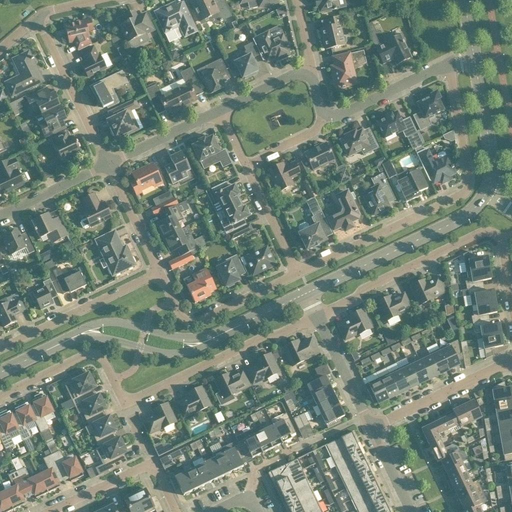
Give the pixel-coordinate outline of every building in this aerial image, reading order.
[(191,0),(190,1),(200,22),(210,17),(214,18),(216,23),(220,21),(220,22),(223,21),(222,20),(230,16),(222,0),(191,0)] [(319,5),(318,5),(320,13),(323,12),(324,13),(330,12),(330,11),(334,10),(336,10),(336,9),(339,8),(337,0),(316,0),(317,2),(318,1),(319,5)] [(175,3),(163,8),(154,13),(165,34),(179,27),(185,38),(198,32),(184,2),(177,6),(175,3)] [(285,6),(279,9),(279,13),(285,15),(287,14),(285,6)] [(133,12),(127,15),(126,15),(126,16),(118,20),(121,27),(121,26),(125,35),(129,45),(131,47),(134,47),(137,46),(138,44),(138,41),(146,37),(145,34),(153,31),(145,14),(137,18),(133,12)] [(328,28),(321,29),(323,37),(324,37),(325,42),(324,42),(326,50),(345,45),(344,44),(345,44),(346,43),(347,42),(346,38),(345,37),(344,36),(342,28),(340,17),(326,21),(328,28)] [(93,30),(93,29),(91,20),(85,21),(81,22),(80,21),(78,21),(77,21),(76,22),(75,24),(65,26),(69,43),(74,42),(78,51),(91,45),(88,39),(89,38),(87,31),(93,30)] [(370,35),(376,33),(372,23),(368,25),(370,35)] [(277,62),(281,60),(290,56),(288,52),(290,51),(288,47),(289,47),(288,45),(287,45),(283,35),(272,41),(268,32),(255,39),(256,39),(253,40),(263,61),(265,59),(267,63),(275,59),(277,62)] [(117,33),(111,36),(114,43),(121,40),(117,33)] [(396,65),(411,58),(404,42),(405,42),(401,34),(391,38),(392,40),(385,43),(386,43),(375,48),(383,65),(390,61),(390,60),(393,59),(396,65)] [(215,41),(210,44),(214,52),(219,49),(215,41)] [(252,43),(244,47),(246,52),(244,52),(243,55),(245,58),(240,60),(237,59),(233,61),(233,64),(234,67),(237,68),(238,70),(240,75),(242,79),(243,78),(246,80),(249,78),(250,75),(259,71),(252,59),(258,56),(252,43)] [(98,57),(93,47),(82,52),(87,62),(82,65),(88,78),(106,69),(100,56),(98,57)] [(372,47),(365,48),(367,56),(374,55),(372,47)] [(12,59),(20,76),(5,83),(12,97),(45,81),(29,50),(12,59)] [(174,51),(169,54),(172,60),(179,57),(176,52),(174,51)] [(349,54),(333,58),(335,67),(333,67),(335,75),(333,75),(334,79),(333,80),(334,84),(335,85),(336,89),(352,85),(356,84),(353,70),(366,63),(363,51),(349,55),(349,54)] [(184,55),(177,58),(180,63),(183,64),(187,62),(184,55)] [(209,74),(202,77),(210,94),(224,88),(218,75),(227,71),(221,59),(205,67),(209,74)] [(181,88),(174,92),(183,109),(192,105),(191,104),(197,101),(195,97),(203,93),(191,68),(180,73),(186,85),(181,87),(181,88)] [(238,70),(231,73),(234,78),(240,75),(238,70)] [(93,88),(92,89),(96,97),(97,96),(100,103),(103,109),(106,107),(107,109),(119,104),(115,96),(112,89),(122,85),(119,81),(125,78),(122,71),(100,82),(102,84),(93,87),(93,88)] [(183,109),(174,92),(167,95),(167,94),(162,97),(156,85),(145,90),(157,115),(165,111),(167,115),(173,112),(174,114),(183,109)] [(42,115),(60,107),(54,94),(50,96),(47,89),(26,99),(33,112),(39,109),(42,115)] [(431,97),(420,103),(417,104),(421,113),(414,116),(420,130),(431,125),(428,119),(433,117),(432,116),(443,110),(438,100),(440,99),(437,92),(430,95),(431,97)] [(126,136),(135,131),(139,130),(134,120),(130,111),(138,107),(134,100),(120,106),(110,111),(108,112),(112,119),(107,121),(111,130),(110,131),(110,133),(111,134),(112,135),(113,136),(114,137),(115,139),(125,134),(126,136)] [(45,138),(58,131),(66,128),(62,121),(66,119),(60,107),(42,115),(45,122),(39,125),(45,138)] [(406,137),(416,132),(409,119),(402,122),(397,112),(391,115),(391,114),(390,115),(390,116),(387,117),(387,116),(386,117),(387,118),(377,123),(384,139),(397,133),(398,134),(403,131),(406,137)] [(348,157),(361,151),(364,155),(378,148),(371,133),(364,136),(362,130),(357,133),(356,131),(344,136),(345,138),(340,141),(342,146),(342,148),(344,151),(345,152),(348,157)] [(451,142),(455,140),(453,131),(443,136),(445,139),(451,142)] [(62,161),(63,163),(65,163),(67,163),(69,161),(69,160),(69,158),(68,157),(80,151),(73,136),(70,138),(67,132),(52,140),(62,161)] [(427,133),(421,135),(425,144),(431,141),(427,133)] [(192,147),(199,163),(201,162),(204,169),(220,162),(223,167),(231,163),(225,150),(220,152),(213,137),(205,140),(204,139),(198,142),(199,143),(192,147)] [(326,143),(319,147),(304,154),(307,159),(301,162),(307,174),(335,161),(326,143)] [(429,148),(424,151),(422,146),(415,149),(430,181),(432,180),(433,184),(440,181),(442,184),(443,183),(448,181),(450,180),(448,177),(455,174),(453,168),(453,166),(452,166),(447,157),(446,157),(444,153),(442,153),(438,154),(438,157),(439,160),(436,162),(429,148)] [(165,167),(165,168),(173,184),(177,182),(179,181),(180,184),(194,178),(187,165),(189,164),(186,159),(184,160),(181,153),(170,158),(173,164),(165,167)] [(385,156),(379,159),(382,165),(387,163),(385,156)] [(0,164),(0,173),(2,177),(1,177),(0,177),(0,189),(2,195),(24,185),(23,184),(17,171),(20,169),(21,168),(16,158),(8,162),(8,161),(0,164)] [(385,171),(389,179),(396,176),(389,162),(387,163),(382,165),(385,171)] [(300,174),(295,163),(288,166),(289,167),(285,169),(283,164),(268,171),(279,192),(293,185),(290,179),(300,174)] [(46,165),(40,168),(45,180),(52,177),(46,165)] [(153,165),(133,175),(135,180),(130,183),(136,195),(142,193),(141,190),(153,184),(154,187),(162,183),(153,165)] [(377,168),(379,173),(385,171),(382,165),(377,168)] [(346,170),(335,175),(340,185),(351,180),(346,170)] [(410,177),(397,183),(407,202),(420,196),(419,193),(427,189),(418,170),(409,174),(410,177)] [(364,199),(365,201),(366,202),(368,207),(369,206),(374,216),(390,208),(384,195),(390,192),(395,201),(396,200),(382,174),(382,175),(372,180),(376,187),(371,189),(373,193),(363,198),(364,199)] [(309,179),(303,182),(311,199),(314,198),(317,196),(309,179)] [(227,189),(224,183),(206,192),(213,205),(219,202),(223,210),(217,213),(239,202),(236,196),(239,195),(238,193),(239,192),(237,188),(235,187),(234,186),(227,189)] [(351,222),(356,220),(357,219),(358,215),(347,192),(336,197),(342,210),(341,214),(329,220),(334,231),(343,226),(345,232),(353,228),(351,222)] [(82,229),(85,230),(111,218),(104,203),(98,206),(96,202),(98,202),(94,194),(82,200),(88,211),(84,213),(87,218),(81,221),(80,224),(82,229)] [(160,214),(176,206),(178,205),(175,198),(160,205),(164,212),(160,214)] [(299,234),(307,250),(327,241),(323,234),(331,231),(314,198),(311,199),(306,202),(314,217),(312,218),(315,226),(310,229),(308,225),(306,224),(304,224),(300,226),(299,227),(298,229),(300,233),(299,234)] [(163,221),(157,225),(163,239),(181,230),(177,223),(183,221),(180,214),(189,210),(185,202),(176,206),(164,212),(160,214),(163,221)] [(242,208),(239,202),(217,213),(217,214),(223,210),(227,218),(222,221),(221,223),(227,235),(228,235),(240,228),(245,226),(242,220),(245,219),(249,216),(249,215),(249,213),(247,209),(245,209),(245,207),(242,208)] [(51,222),(48,214),(32,222),(35,229),(34,230),(35,232),(36,231),(40,238),(52,232),(56,241),(69,235),(60,217),(51,222)] [(170,253),(177,250),(181,257),(206,245),(202,237),(193,241),(190,235),(192,234),(189,227),(181,230),(163,239),(170,253)] [(228,235),(231,241),(244,235),(240,228),(228,235)] [(17,229),(3,236),(6,242),(4,243),(10,256),(26,248),(29,255),(34,252),(27,237),(22,240),(17,229)] [(135,266),(130,256),(126,246),(122,247),(115,231),(95,241),(99,249),(102,247),(111,265),(108,267),(113,276),(135,266)] [(71,241),(63,245),(66,250),(74,246),(71,241)] [(83,245),(76,249),(80,256),(84,254),(83,252),(84,250),(85,249),(83,245)] [(266,248),(258,253),(245,258),(253,275),(274,265),(266,248)] [(465,263),(467,273),(471,272),(489,269),(487,258),(476,260),(475,254),(472,256),(470,252),(462,255),(464,259),(465,263)] [(194,260),(190,253),(169,263),(172,271),(178,268),(194,260)] [(0,269),(3,276),(9,273),(0,254),(0,269)] [(237,277),(244,274),(236,256),(218,265),(219,266),(216,268),(217,269),(220,274),(218,275),(222,284),(224,283),(226,287),(227,286),(228,288),(233,285),(233,283),(239,280),(237,277)] [(53,261),(46,264),(49,270),(55,267),(53,261)] [(70,294),(74,292),(86,286),(80,272),(79,273),(78,274),(76,269),(63,275),(60,268),(53,271),(64,295),(70,292),(70,294)] [(195,283),(187,287),(195,304),(199,302),(199,303),(205,300),(205,299),(207,298),(211,296),(210,295),(209,293),(216,290),(206,269),(192,276),(195,283)] [(489,269),(471,272),(467,273),(468,278),(466,279),(465,280),(465,281),(465,283),(467,290),(483,287),(480,287),(479,282),(487,280),(491,280),(490,279),(489,269)] [(456,285),(454,272),(448,273),(450,286),(456,285)] [(413,286),(410,287),(419,306),(433,299),(433,298),(445,292),(438,278),(426,284),(424,280),(419,283),(418,281),(412,284),(413,286)] [(41,311),(41,310),(53,304),(53,305),(54,304),(52,300),(58,297),(50,279),(43,283),(45,287),(30,294),(34,303),(37,302),(41,311)] [(472,306),(477,305),(494,302),(493,291),(481,293),(480,288),(483,287),(467,290),(462,291),(463,297),(470,296),(472,306)] [(376,303),(385,322),(399,315),(399,314),(410,309),(404,295),(392,300),(390,297),(376,303)] [(0,318),(4,328),(17,322),(14,316),(17,315),(25,311),(19,300),(9,305),(8,303),(0,306),(0,318)] [(496,313),(496,312),(494,302),(477,305),(478,312),(473,314),(473,316),(471,317),(472,323),(489,320),(486,321),(485,315),(496,313)] [(445,306),(446,316),(454,313),(453,305),(445,306)] [(338,326),(345,340),(357,334),(358,335),(372,329),(362,310),(360,311),(359,309),(353,312),(354,314),(349,317),(350,320),(338,326)] [(454,316),(447,319),(457,334),(462,334),(454,316)] [(489,320),(472,323),(474,330),(474,332),(476,334),(481,333),(482,339),(500,336),(499,326),(498,325),(495,325),(487,327),(486,321),(489,321),(489,320)] [(492,356),(491,349),(502,347),(500,336),(482,339),(486,359),(492,356)] [(306,359),(318,353),(311,339),(299,345),(298,341),(284,348),(293,366),(307,360),(306,359)] [(449,344),(439,349),(449,370),(459,365),(458,362),(464,359),(463,355),(463,353),(460,354),(458,340),(449,344)] [(449,370),(439,349),(429,354),(439,375),(449,370)] [(279,373),(270,354),(268,355),(267,353),(261,356),(262,358),(256,361),(258,365),(246,370),(253,384),(265,379),(265,380),(279,373)] [(439,375),(429,354),(419,359),(429,380),(439,375)] [(429,380),(419,359),(408,364),(419,385),(429,380)] [(419,385),(408,364),(398,369),(408,390),(419,385)] [(408,390),(398,369),(388,374),(398,395),(408,390)] [(80,378),(65,385),(72,400),(76,398),(79,405),(75,407),(99,396),(99,395),(97,396),(96,397),(92,389),(94,389),(95,388),(92,381),(94,380),(91,374),(89,375),(89,374),(85,375),(83,370),(77,373),(80,378)] [(229,374),(215,381),(220,393),(216,395),(221,406),(234,399),(232,396),(238,393),(237,392),(249,386),(242,372),(231,378),(229,374)] [(378,379),(388,400),(398,395),(388,374),(378,379)] [(311,396),(331,387),(331,386),(330,387),(328,382),(329,382),(327,378),(326,379),(325,377),(307,386),(312,395),(311,396)] [(378,379),(368,384),(365,385),(373,403),(376,401),(378,405),(388,400),(378,379)] [(504,382),(492,388),(494,402),(511,399),(510,388),(505,389),(504,382)] [(184,417),(196,412),(196,413),(210,406),(201,387),(187,394),(189,398),(177,404),(184,417)] [(331,387),(311,396),(312,396),(317,405),(335,397),(334,395),(335,395),(333,391),(332,392),(330,387),(331,387)] [(34,405),(28,407),(38,426),(41,433),(45,442),(53,438),(49,429),(43,417),(53,412),(44,395),(42,396),(41,394),(34,397),(35,399),(37,403),(34,405)] [(289,394),(283,397),(288,407),(294,404),(289,394)] [(100,397),(99,396),(75,407),(79,414),(84,412),(87,418),(86,418),(89,426),(86,428),(109,417),(106,418),(102,411),(106,409),(102,403),(104,402),(101,396),(100,397)] [(336,398),(335,397),(317,405),(321,415),(320,415),(320,416),(340,406),(339,406),(337,402),(338,401),(336,398)] [(474,400),(477,406),(483,403),(480,397),(474,400)] [(511,410),(511,402),(511,399),(494,402),(496,413),(511,410)] [(474,401),(463,406),(471,423),(482,418),(474,401)] [(16,413),(11,416),(20,435),(23,441),(32,437),(28,431),(38,426),(28,407),(27,403),(25,404),(25,403),(18,406),(19,407),(18,408),(19,412),(16,413)] [(149,434),(161,428),(162,429),(176,423),(167,404),(153,411),(155,414),(143,420),(149,434)] [(321,416),(328,429),(342,422),(341,418),(344,417),(343,415),(344,414),(343,411),(342,411),(340,407),(340,406),(320,416),(321,416)] [(463,406),(453,411),(461,428),(471,423),(463,406)] [(511,410),(496,413),(498,424),(511,421),(511,410)] [(11,439),(20,435),(11,416),(9,412),(7,413),(6,411),(0,413),(0,437),(6,450),(14,446),(11,439)] [(460,428),(461,428),(453,411),(444,415),(446,418),(438,422),(443,432),(449,430),(459,425),(460,428)] [(294,430),(286,414),(271,421),(273,425),(282,445),(283,445),(282,444),(292,439),(290,436),(296,433),(294,430)] [(304,414),(299,416),(304,427),(310,425),(304,414)] [(299,430),(304,427),(299,416),(293,419),(299,430)] [(96,450),(120,439),(119,438),(116,440),(113,432),(116,431),(113,424),(114,423),(112,417),(110,418),(109,417),(86,428),(89,436),(94,433),(97,439),(96,440),(100,448),(96,450)] [(511,421),(498,424),(500,434),(511,432),(511,421)] [(421,429),(429,446),(440,441),(437,435),(443,432),(438,422),(421,429)] [(273,426),(263,431),(272,449),(281,444),(282,445),(273,425),(272,425),(273,426)] [(253,435),(251,431),(236,438),(238,443),(245,458),(243,454),(249,452),(252,458),(262,454),(262,455),(263,454),(253,435)] [(254,435),(253,434),(253,435),(263,454),(263,453),(272,449),(263,431),(254,435)] [(327,445),(332,456),(359,443),(356,444),(351,434),(354,433),(354,432),(327,445)] [(511,432),(500,434),(502,445),(511,443),(511,432)] [(245,458),(238,443),(236,438),(235,438),(237,441),(222,448),(222,449),(233,473),(234,473),(233,472),(238,470),(238,471),(242,469),(241,468),(243,467),(240,460),(245,458)] [(120,440),(120,439),(96,450),(100,457),(104,455),(107,461),(104,462),(108,471),(127,462),(123,454),(126,452),(123,446),(125,445),(122,439),(120,440)] [(448,457),(440,441),(429,446),(437,462),(457,453),(457,452),(448,457)] [(359,443),(332,456),(338,467),(364,454),(362,455),(357,445),(359,443)] [(511,443),(502,445),(505,462),(511,460),(511,443)] [(52,455),(64,481),(72,477),(74,480),(71,481),(71,482),(84,476),(75,459),(66,463),(60,451),(58,452),(54,444),(48,447),(52,455)] [(153,446),(158,457),(173,450),(171,445),(158,444),(153,446)] [(223,477),(225,476),(225,477),(229,475),(228,474),(233,472),(233,473),(222,449),(212,454),(214,459),(223,477)] [(457,453),(437,462),(437,463),(440,461),(445,471),(462,463),(468,460),(463,450),(459,451),(459,452),(457,453)] [(162,465),(172,461),(178,458),(175,452),(160,460),(162,465)] [(364,454),(338,467),(343,478),(370,465),(369,464),(367,466),(362,455),(365,454),(364,454)] [(64,481),(52,455),(43,459),(49,471),(40,476),(48,493),(60,487),(57,488),(56,485),(64,481)] [(222,478),(223,477),(214,459),(205,463),(205,462),(204,463),(214,482),(214,481),(218,479),(219,480),(222,479),(222,478)] [(273,484),(274,484),(303,470),(298,459),(268,473),(269,474),(271,472),(276,483),(273,484)] [(203,486),(205,486),(206,487),(209,485),(209,484),(213,482),(213,483),(214,482),(204,463),(204,464),(195,468),(203,486)] [(443,474),(447,483),(450,481),(467,473),(462,463),(445,471),(446,473),(443,474)] [(370,465),(343,478),(348,488),(375,476),(375,475),(372,477),(367,466),(370,465)] [(17,472),(29,498),(37,494),(39,497),(36,498),(36,499),(48,493),(40,476),(31,480),(25,468),(17,472)] [(91,468),(86,470),(90,479),(96,477),(91,468)] [(202,487),(203,486),(195,468),(185,473),(185,472),(194,492),(194,491),(198,489),(199,490),(202,488),(202,487)] [(304,471),(303,470),(274,484),(277,483),(281,493),(279,495),(306,482),(301,472),(304,471)] [(5,493),(13,510),(25,504),(25,503),(22,505),(21,502),(29,498),(17,472),(8,476),(14,488),(5,493)] [(194,492),(185,472),(184,472),(185,473),(169,480),(175,492),(180,489),(184,496),(185,495),(186,496),(189,494),(189,493),(193,491),(194,492)] [(467,473),(450,481),(447,483),(451,491),(454,490),(455,492),(472,484),(467,473)] [(375,476),(348,488),(353,499),(380,486),(377,487),(372,477),(375,476)] [(472,484),(455,492),(460,502),(482,491),(477,481),(472,484)] [(279,495),(282,494),(287,504),(284,505),(284,506),(311,493),(306,482),(279,495)] [(380,486),(353,499),(358,510),(385,497),(382,498),(377,488),(380,487),(380,486)] [(143,511),(151,511),(155,510),(155,511),(160,511),(163,511),(157,499),(151,502),(145,490),(143,491),(143,489),(143,488),(133,492),(143,511)] [(465,511),(482,504),(487,501),(482,491),(460,502),(465,511),(464,511),(465,511)] [(123,511),(143,511),(133,492),(125,497),(125,498),(126,498),(126,499),(124,500),(129,509),(123,511)] [(8,511),(13,510),(5,493),(0,495),(0,511),(2,511),(8,511)] [(284,506),(287,505),(290,511),(298,511),(316,504),(311,493),(284,506)] [(385,497),(358,510),(359,511),(381,511),(390,508),(388,509),(383,499),(385,497)]
